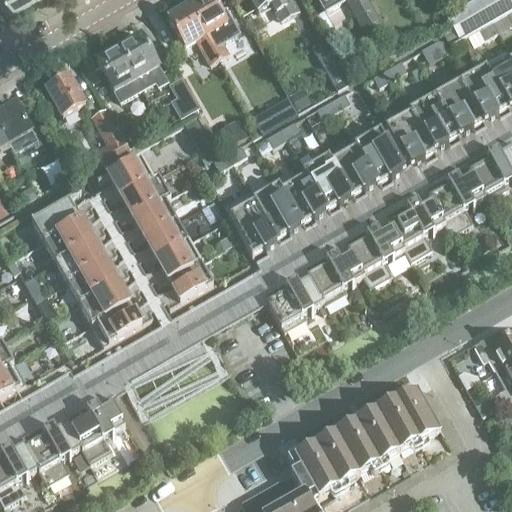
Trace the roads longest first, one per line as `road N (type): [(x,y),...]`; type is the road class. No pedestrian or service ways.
road 1 (residential): [(419,353),(478,457),(471,470),(399,511)]
road 2 (residential): [(297,423),(419,353)]
road 3 (tertiary): [(0,68),(120,0)]
road 4 (residential): [(183,489),(297,423)]
